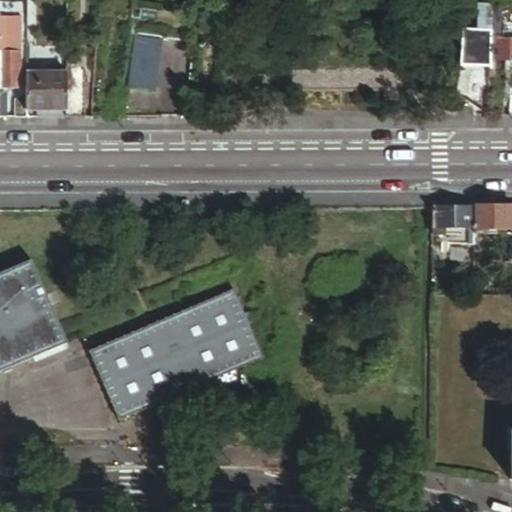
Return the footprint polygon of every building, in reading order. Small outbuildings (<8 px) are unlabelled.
[(493,14),(493,21),(511,21),(511,7),(494,6),(493,14)] [(481,29),(493,30),(493,21),(493,14),(482,13),(481,29)] [(20,17),(0,17),(0,38),(20,39),(20,17)] [(493,30),(492,38),(508,38),(511,31),(511,21),(493,21),(493,30)] [(465,29),(464,29),(461,65),(462,65),(466,66),(491,67),(491,60),(492,38),(493,30),(481,29),(465,29)] [(20,39),(0,38),(0,90),(19,90),(20,39)] [(160,43),(133,38),(124,89),(151,94),(160,43)] [(492,38),(491,60),(511,60),(511,38),(508,38),(492,38)] [(65,119),(85,119),(85,89),(83,89),(84,72),(80,66),(66,66),(66,73),(65,119)] [(470,70),(460,70),(458,93),(468,94),(469,86),(470,70)] [(27,74),(27,111),(39,111),(39,119),(65,119),(66,73),(27,74)] [(468,102),(480,113),(482,86),(469,86),(468,94),(468,102)] [(476,229),(476,207),(433,207),(432,229),(432,237),(446,236),(446,229),(469,229),(476,229)] [(511,207),(476,207),(476,229),(481,229),(511,228),(511,207)] [(32,261),(0,274),(0,374),(67,345),(32,261)] [(245,327),(241,316),(230,291),(88,350),(118,420),(259,360),(245,327)] [(244,314),(241,316),(245,327),(249,325),(244,314)]
